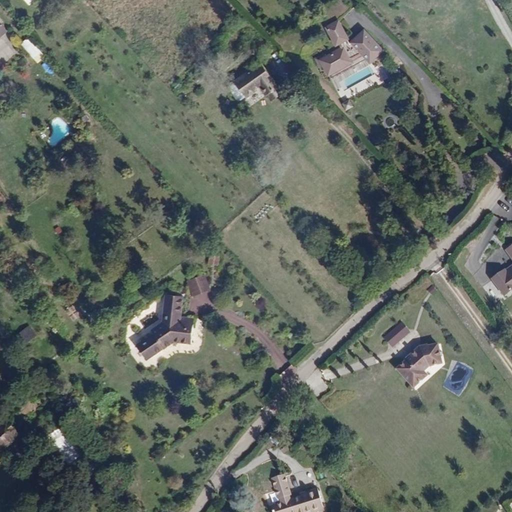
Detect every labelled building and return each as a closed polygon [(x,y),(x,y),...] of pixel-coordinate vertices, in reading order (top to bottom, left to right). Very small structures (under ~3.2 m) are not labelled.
[(347,41),(338,24),(353,10),(344,0),(341,0),(323,18),(329,28),(327,30),(336,47),(339,46),(341,51),(325,59),(323,56),(314,61),(319,69),(322,67),(327,77),(351,64),(349,61),(361,55),(369,65),(382,53),(363,34),(351,45),(352,45),(349,47),(347,42),(347,41)] [(28,38),(21,44),(38,62),(45,56),(28,38)] [(266,95),(278,87),(260,62),(234,81),(245,98),(260,87),(266,95)] [(238,103),(245,98),(234,81),(227,87),(238,103)] [(283,93),(278,87),(266,95),(271,102),(283,93)] [(511,245),(505,251),(511,260),(511,264),(492,280),(504,297),(511,291),(511,245)] [(210,254),(208,264),(218,266),(220,256),(210,254)] [(188,278),(192,298),(197,297),(199,305),(212,303),(206,275),(188,278)] [(428,291),(434,286),(428,278),(422,284),(428,291)] [(139,344),(143,349),(180,322),(183,297),(165,295),(162,323),(151,331),(153,334),(139,344)] [(401,320),(390,329),(398,340),(409,332),(401,320)] [(180,322),(143,349),(150,358),(164,348),(164,349),(174,342),(191,344),(193,325),(180,324),(180,322)] [(26,344),(37,335),(29,325),(18,334),(26,344)] [(405,360),(396,368),(411,385),(415,385),(425,377),(425,373),(423,371),(429,366),(442,364),(439,344),(429,346),(428,344),(419,346),(404,359),(405,360)] [(0,448),(17,436),(6,421),(0,425),(0,448)] [(281,452),(291,443),(286,437),(276,446),(281,452)] [(285,474),(271,478),(278,499),(279,498),(280,502),(271,505),(273,511),(307,511),(311,511),(318,509),(316,502),(312,490),(305,492),(306,495),(300,496),(291,499),(289,495),(291,495),(285,474)]
